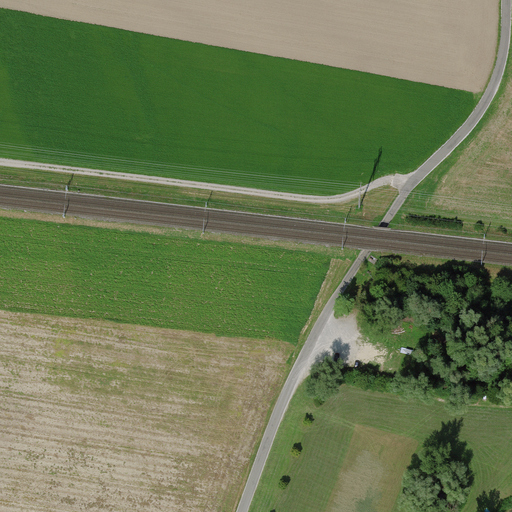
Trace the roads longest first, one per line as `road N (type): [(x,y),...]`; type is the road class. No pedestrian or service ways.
road 1 (unclassified): [(246,511),(331,307),(409,187),(482,108),(500,66),(507,0)]
road 2 (track): [(409,187),(392,180),(342,198),(310,199),(0,161)]
